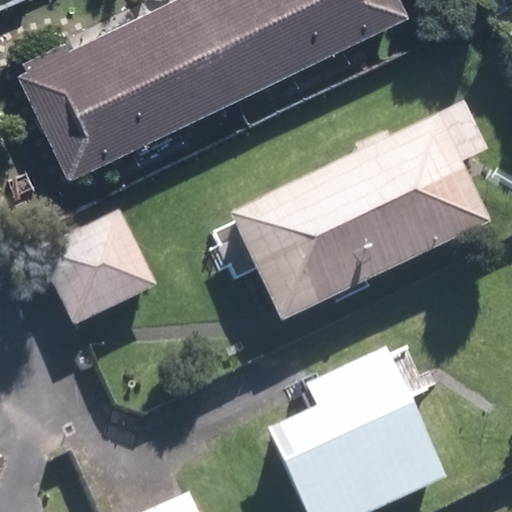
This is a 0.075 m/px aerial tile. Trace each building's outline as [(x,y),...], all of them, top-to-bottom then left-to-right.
[(56,179),(396,14),(388,0),(150,0),(4,71),(56,179)] [(268,333),(478,232),(448,171),(475,158),(451,110),(215,224),(268,333)] [(149,290),(111,212),(27,254),(65,331),(149,290)] [(367,511),(435,481),(375,351),(295,389),(306,411),(258,434),(294,511),(367,511)] [(191,511),(184,495),(146,511),(191,511)]
